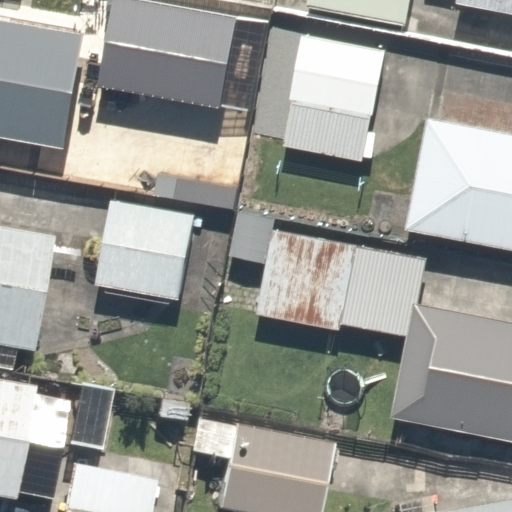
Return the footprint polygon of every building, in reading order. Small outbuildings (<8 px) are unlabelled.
[(413,0),(349,0),(411,12),(413,0)] [(511,10),(511,0),(460,0),(461,1),(511,10)] [(0,134),(68,148),(91,29),(0,11),(0,134)] [(390,40),(301,28),(285,145),(375,156),(390,40)] [(227,95),(137,83),(124,172),(214,184),(227,95)] [(406,228),(511,248),(511,130),(428,114),(406,228)] [(191,215),(111,201),(97,281),(178,294),(191,215)] [(0,348),(32,354),(55,238),(0,227),(0,348)] [(351,241),(276,230),(263,314),(336,325),(337,320),(402,330),(413,255),(350,246),(351,241)] [(511,440),(511,320),(418,302),(395,418),(511,440)] [(0,498),(15,501),(35,388),(0,381),(0,498)] [(315,511),(319,450),(230,443),(225,511),(315,511)] [(155,511),(160,476),(66,462),(59,511),(155,511)] [(511,511),(511,501),(452,511),(511,511)]
